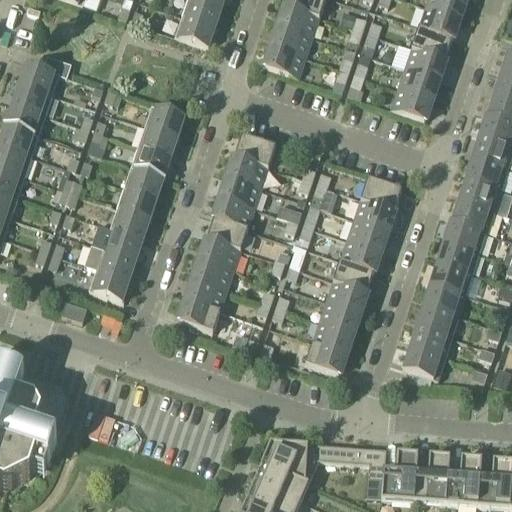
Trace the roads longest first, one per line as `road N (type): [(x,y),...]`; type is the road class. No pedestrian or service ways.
road 1 (residential): [(360,425),(495,0)]
road 2 (residential): [(132,361),(257,0)]
road 3 (residential): [(511,436),(360,425)]
road 4 (residential): [(269,407),(132,361)]
road 5 (residential): [(132,361),(0,317)]
